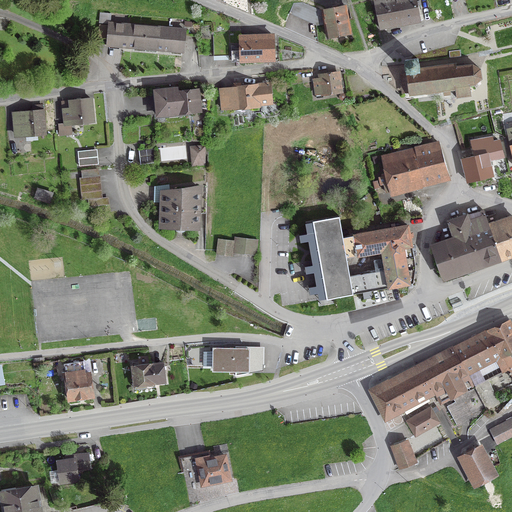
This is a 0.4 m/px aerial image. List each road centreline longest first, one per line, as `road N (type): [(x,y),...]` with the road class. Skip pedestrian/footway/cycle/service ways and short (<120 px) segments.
road 1 (residential): [(106,87),(118,187),(146,232),(271,310),(339,329)]
road 2 (primary): [(0,435),(239,400),(353,369)]
road 3 (residential): [(324,50),(303,64),(106,87)]
road 4 (residential): [(380,478),(191,511)]
road 5 (primary): [(353,369),(511,304)]
road 6 (residential): [(363,71),(440,135),(459,179),(453,197)]
road 7 (residential): [(363,71),(401,37),(511,9)]
road 8 (residential): [(200,0),(324,50)]
